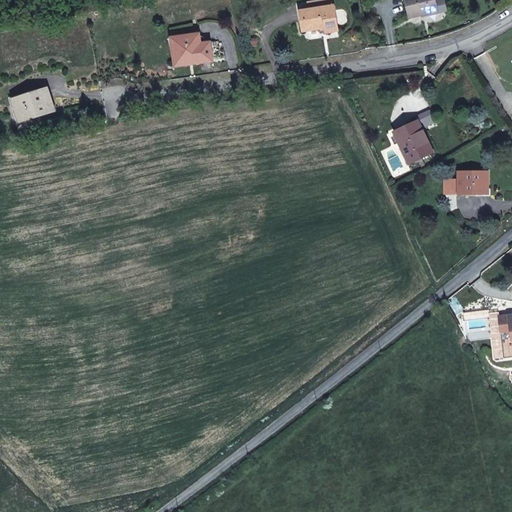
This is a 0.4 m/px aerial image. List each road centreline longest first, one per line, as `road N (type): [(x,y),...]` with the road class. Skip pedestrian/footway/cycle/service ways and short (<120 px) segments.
road 1 (unclassified): [(511,236),(160,511)]
road 2 (residential): [(99,95),(400,59),(511,20)]
